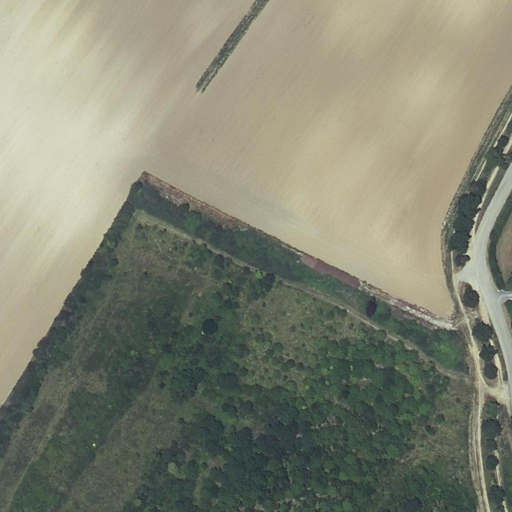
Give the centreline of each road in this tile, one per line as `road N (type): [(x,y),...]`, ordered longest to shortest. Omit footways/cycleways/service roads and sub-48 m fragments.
road 1 (track): [(489,511),(473,346),(135,178)]
road 2 (track): [(145,217),(381,322),(441,365),(511,397)]
road 3 (residential): [(511,177),(479,242),(511,366)]
